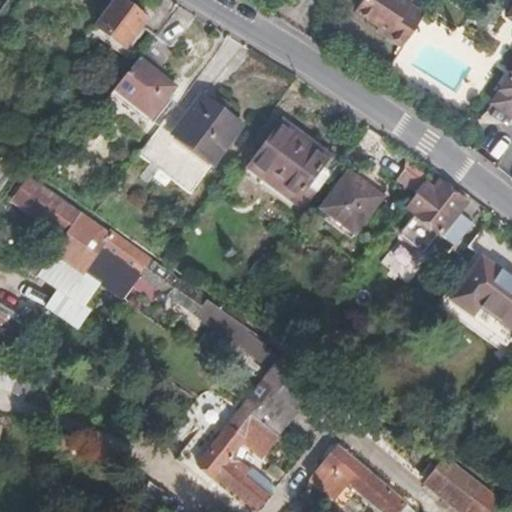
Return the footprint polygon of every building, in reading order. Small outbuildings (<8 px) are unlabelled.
[(124,50),(146,22),(115,0),(114,0),(94,27),(124,50)] [(354,0),(351,5),(376,21),(374,26),(398,43),(419,10),(404,0),(354,0)] [(511,0),(508,0),(502,10),(511,16),(511,54),(483,95),(505,110),(511,98),(511,0)] [(152,123),(177,90),(138,62),(113,94),(152,123)] [(213,169),(242,128),(202,100),(172,140),(213,169)] [(246,175),(295,209),(301,220),(329,182),(327,175),(321,171),(329,160),(280,127),(246,175)] [(0,196),(15,175),(0,164),(0,196)] [(425,184),(405,171),(397,184),(415,198),(423,187),(425,184)] [(356,239),(383,201),(349,177),(322,216),(356,239)] [(213,311),(112,237),(110,237),(107,242),(27,184),(19,192),(71,230),(39,275),(83,307),(116,263),(240,350),(239,353),(273,378),(220,440),(204,427),(176,460),(193,473),(199,465),(213,477),(218,473),(259,508),(268,497),(246,478),(252,473),(235,457),(248,442),(265,457),(304,411),(313,417),(330,396),(243,334),(246,328),(233,318),(217,307),(215,308),(213,311)] [(474,224),(458,213),(465,205),(436,185),(432,192),(423,187),(415,198),(405,211),(421,222),(408,240),(428,255),(442,237),(457,247),(474,224)] [(511,281),(481,260),(450,302),(472,317),(478,309),(511,332),(511,340),(511,341),(511,281)] [(415,511),(417,511),(339,448),(313,480),(336,497),(348,482),(385,511),(415,511)] [(491,511),(499,502),(443,460),(426,483),(464,511),(491,511)]
